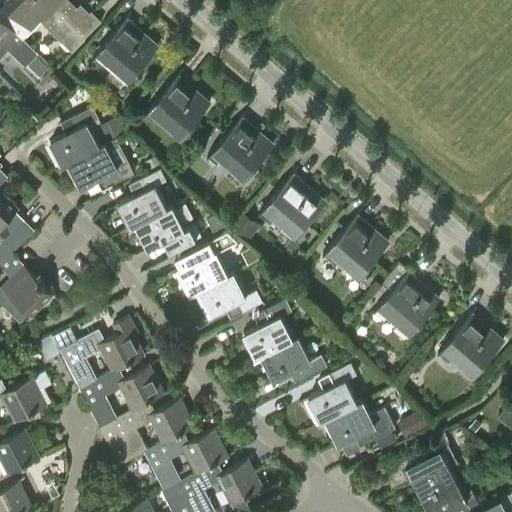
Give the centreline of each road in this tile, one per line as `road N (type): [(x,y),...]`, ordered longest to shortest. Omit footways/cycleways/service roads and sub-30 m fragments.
road 1 (residential): [(342,499),(202,384),(99,242),(13,162)]
road 2 (residential): [(511,274),(185,0)]
road 3 (residential): [(67,511),(80,426),(59,369)]
